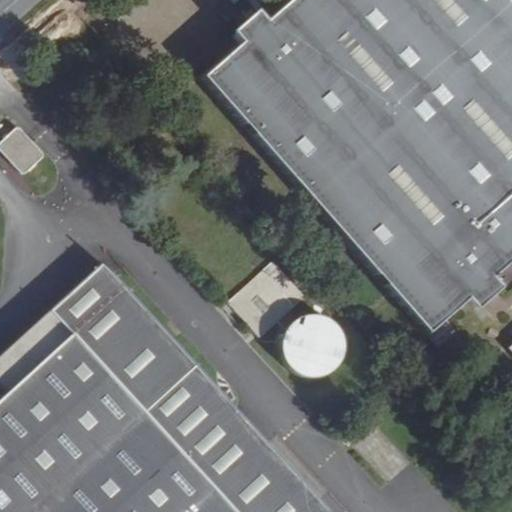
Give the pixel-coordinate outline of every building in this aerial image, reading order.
[(511,0),(300,0),(278,20),(253,41),(214,75),(439,332),(478,296),(503,275),(511,267),(511,0)] [(246,33),(253,41),(278,20),(272,12),(246,33)] [(32,156),(9,130),(0,137),(0,153),(15,171),(32,156)] [(303,300),(271,263),(227,302),(261,339),(297,305),(303,300)] [(0,511),(324,511),(100,265),(0,355),(0,388),(4,393),(0,396),(0,511)] [(511,285),(503,275),(478,296),(488,307),(511,285)] [(331,306),(275,330),(297,384),(354,359),(331,306)]
